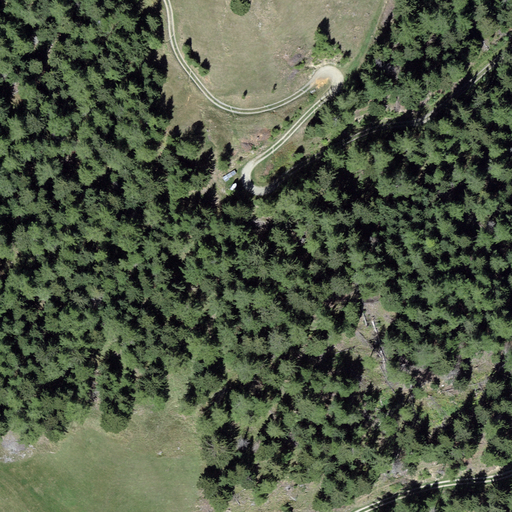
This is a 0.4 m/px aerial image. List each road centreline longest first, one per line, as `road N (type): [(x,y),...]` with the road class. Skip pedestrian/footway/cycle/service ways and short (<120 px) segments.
road 1 (track): [(164,0),(173,54),(222,107),(291,104),(325,71),(340,78),(341,87),(254,171),(257,189),(277,194),(294,170),(371,133),(443,118),(511,52)]
road 2 (track): [(511,474),(364,511)]
